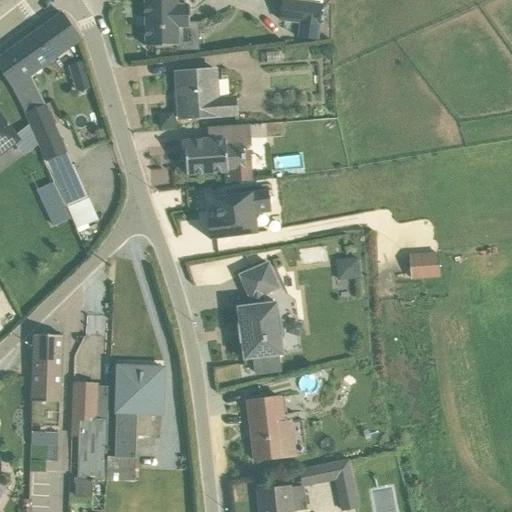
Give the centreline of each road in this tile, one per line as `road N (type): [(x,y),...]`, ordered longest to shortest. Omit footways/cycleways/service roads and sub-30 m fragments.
road 1 (residential): [(145,216),(187,332),(211,511)]
road 2 (residential): [(73,0),(87,20),(145,216)]
road 3 (residential): [(145,216),(0,352)]
